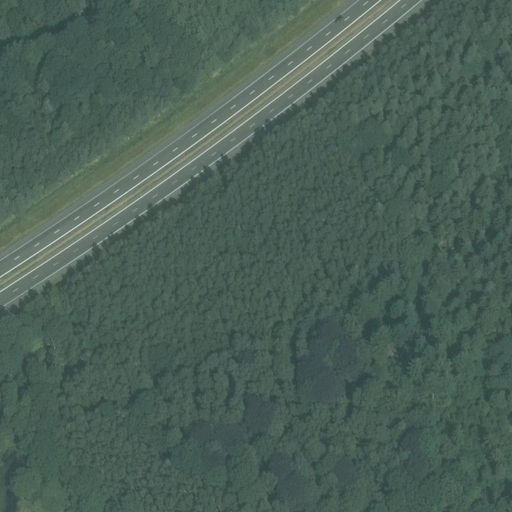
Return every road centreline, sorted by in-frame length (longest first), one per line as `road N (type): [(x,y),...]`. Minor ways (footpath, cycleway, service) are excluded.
road 1 (motorway): [(0,302),(223,148),(412,0)]
road 2 (motorway): [(369,0),(215,120),(0,269)]
road 3 (unclassified): [(0,64),(133,0)]
